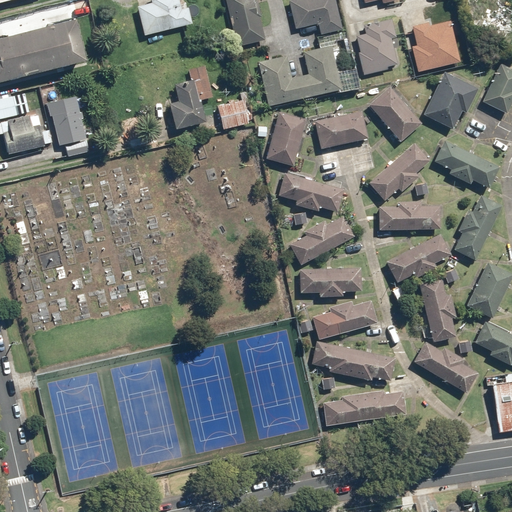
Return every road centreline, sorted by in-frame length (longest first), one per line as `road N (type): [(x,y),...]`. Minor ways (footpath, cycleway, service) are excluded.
road 1 (residential): [(493,459),(407,375),(348,173)]
road 2 (residential): [(205,511),(493,459)]
